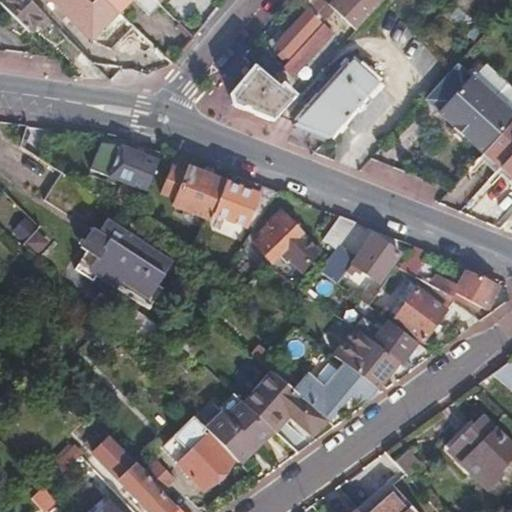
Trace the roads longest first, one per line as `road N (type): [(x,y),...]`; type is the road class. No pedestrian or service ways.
road 1 (tertiary): [(164,118),(511,256)]
road 2 (residential): [(511,323),(256,511)]
road 3 (tertiary): [(0,95),(164,118)]
road 4 (residential): [(164,118),(183,83),(255,0)]
